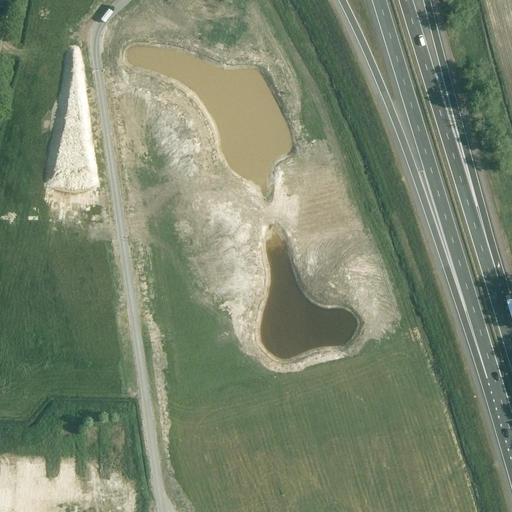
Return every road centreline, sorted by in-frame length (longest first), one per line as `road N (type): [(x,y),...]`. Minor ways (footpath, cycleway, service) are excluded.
road 1 (motorway): [(341,0),(508,424)]
road 2 (motorway): [(379,0),(508,424)]
road 3 (motorway): [(492,281),(406,0)]
road 4 (motorway): [(492,281),(484,212),(427,0)]
